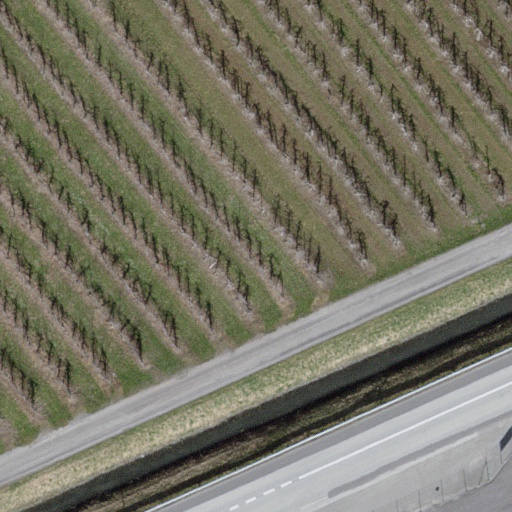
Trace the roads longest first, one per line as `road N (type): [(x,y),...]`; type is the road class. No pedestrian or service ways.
road 1 (track): [(0,479),(511,242)]
road 2 (secondary): [(237,511),(511,390)]
